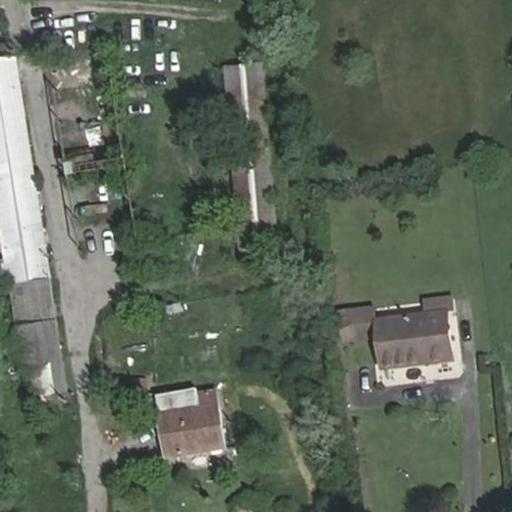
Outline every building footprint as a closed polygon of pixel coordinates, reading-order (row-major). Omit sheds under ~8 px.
[(0,233),(8,290),(48,286),(15,65),(0,66),(0,233)] [(228,71),(241,265),(262,264),(262,251),(274,250),(262,69),(228,71)] [(362,341),(381,341),(381,306),(362,306),(362,341)] [(387,326),(392,374),(462,364),(457,316),(387,326)] [(201,421),(174,424),(176,446),(168,447),(169,463),(223,456),(218,398),(199,399),(201,421)] [(176,446),(174,424),(165,425),(168,447),(176,446)]
